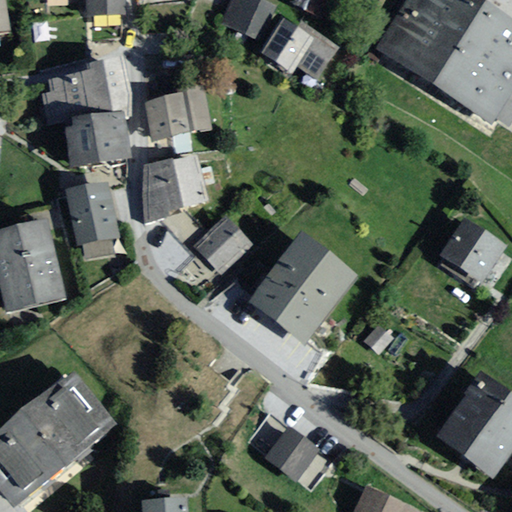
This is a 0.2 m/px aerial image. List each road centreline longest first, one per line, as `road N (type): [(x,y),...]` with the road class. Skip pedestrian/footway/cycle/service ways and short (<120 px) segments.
road 1 (residential): [(444,511),(145,274),(132,55)]
road 2 (residential): [(0,87),(132,55)]
